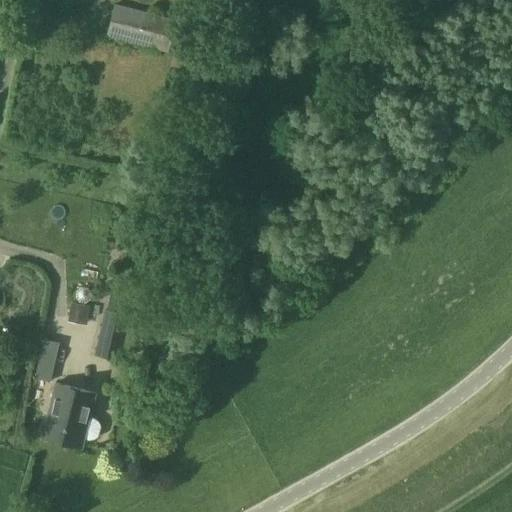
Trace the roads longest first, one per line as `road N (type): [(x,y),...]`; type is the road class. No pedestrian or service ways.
road 1 (unclassified): [(265,511),(416,427),(511,355)]
road 2 (residential): [(57,329),(52,259),(0,249)]
